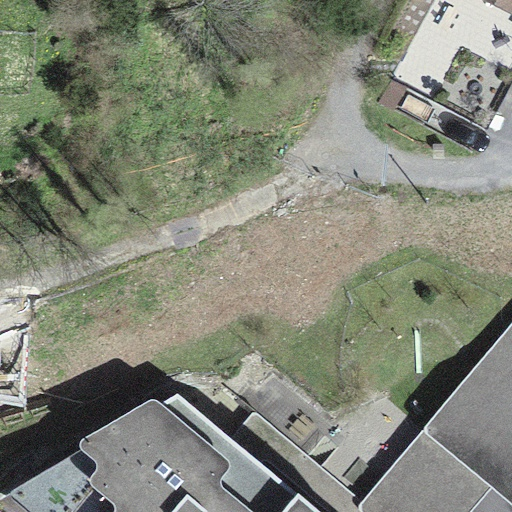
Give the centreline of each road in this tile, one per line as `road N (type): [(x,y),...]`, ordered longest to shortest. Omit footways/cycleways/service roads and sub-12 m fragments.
road 1 (residential): [(511,168),(463,176),(334,166),(190,233),(0,301)]
road 2 (track): [(386,0),(350,71),(334,166)]
